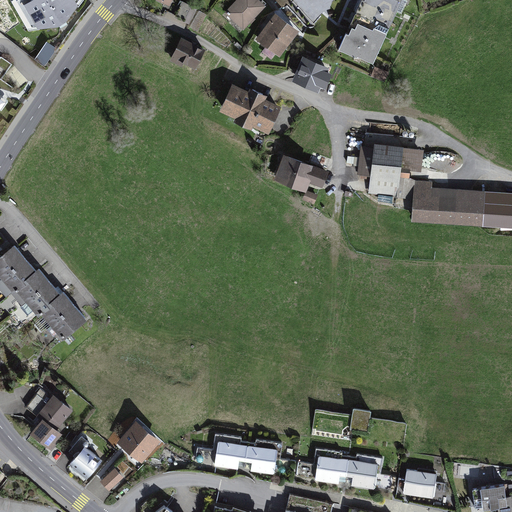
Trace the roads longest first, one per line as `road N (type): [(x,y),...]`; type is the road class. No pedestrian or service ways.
road 1 (residential): [(511,174),(409,121),(335,110),(119,0)]
road 2 (secondary): [(0,168),(116,0)]
road 3 (residential): [(125,511),(140,495),(176,481),(272,485)]
road 4 (secondary): [(94,511),(0,424)]
